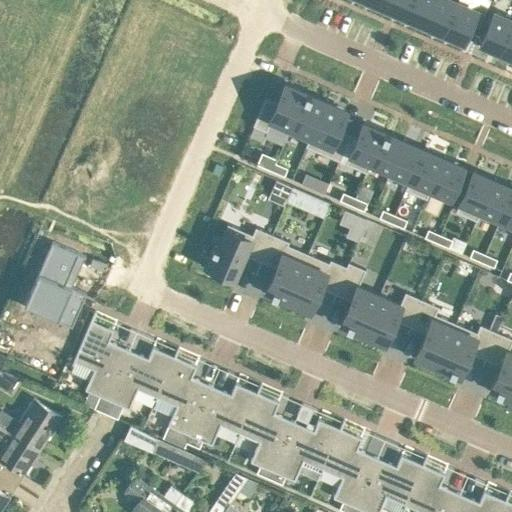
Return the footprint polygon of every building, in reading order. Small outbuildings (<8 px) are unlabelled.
[(386,0),(383,6),(403,15),(409,0),(386,0)] [(409,0),(403,15),(423,24),(433,0),(409,0)] [(455,0),(433,0),(423,24),(443,32),(457,0),(455,0)] [(457,0),(443,32),(463,41),(477,9),(457,0)] [(161,8),(147,43),(189,60),(203,25),(161,8)] [(511,18),(493,10),(479,42),(499,51),(511,22),(511,18)] [(511,22),(499,51),(511,56),(511,22)] [(147,43),(133,77),(175,94),(189,60),(147,43)] [(133,77),(119,112),(161,129),(175,94),(133,77)] [(265,96),(253,124),(266,130),(269,124),(288,132),(305,91),(285,83),(277,101),(265,96)] [(305,91),(288,132),(307,140),(308,141),(326,100),(305,91)] [(307,140),(305,145),(339,160),(351,134),(338,128),(346,109),(326,100),(308,141),(307,140)] [(119,112),(105,146),(147,163),(161,129),(119,112)] [(363,122),(345,162),(367,171),(370,163),(369,162),(383,130),(363,122)] [(383,130),(369,162),(370,163),(389,171),(403,139),(383,130)] [(389,171),(387,175),(406,184),(408,184),(423,148),(403,139),(389,171)] [(105,146),(91,180),(133,197),(147,163),(105,146)] [(406,184),(405,188),(426,197),(428,193),(443,157),(423,148),(408,184),(406,184)] [(260,155),(256,163),(270,169),(274,161),(260,155)] [(443,157),(428,193),(448,201),(464,165),(443,157)] [(274,161),(270,169),(284,175),(287,167),(274,161)] [(473,169),(455,210),(477,219),(479,215),(477,214),(493,178),(473,169)] [(511,186),(493,178),(477,214),(479,215),(497,223),(511,189),(511,186)] [(91,180),(77,215),(119,232),(133,197),(91,180)] [(511,189),(497,223),(511,229),(511,189)] [(343,191),(339,199),(351,204),(355,196),(343,191)] [(355,196),(351,204),(363,209),(367,201),(355,196)] [(382,208),(379,216),(391,221),(394,213),(382,208)] [(394,213),(391,221),(403,227),(406,219),(394,213)] [(213,245),(205,265),(212,268),(211,270),(226,276),(227,274),(234,277),(245,253),(260,260),(272,233),(255,225),(252,233),(227,222),(217,247),(213,245)] [(428,228),(424,236),(436,241),(440,233),(428,228)] [(272,233),(260,260),(275,267),(265,291),(287,300),(308,252),(287,243),(289,240),(272,233)] [(440,233),(436,241),(448,246),(452,238),(440,233)] [(51,241),(23,305),(72,326),(86,293),(72,287),(69,292),(61,289),(77,252),(51,241)] [(472,247),(469,255),(481,261),(485,253),(472,247)] [(308,252),(287,300),(309,310),(320,286),(335,292),(347,265),(346,265),(330,258),(329,261),(308,252)] [(485,253),(481,261),(493,266),(497,258),(485,253)] [(347,265),(335,292),(350,299),(340,323),(362,333),(379,293),(358,284),(365,268),(348,260),(346,265),(347,265)] [(379,293),(362,333),(384,342),(394,318),(410,325),(422,298),(405,290),(400,302),(379,293)] [(422,298),(410,325),(425,332),(415,356),(437,365),(456,322),(435,313),(438,305),(422,298)] [(74,363),(70,371),(89,379),(85,388),(99,394),(94,406),(101,410),(128,348),(108,340),(113,328),(91,319),(73,359),(72,362),(74,363)] [(456,322),(437,365),(459,375),(469,351),(484,357),(496,330),(480,323),(476,331),(456,322)] [(511,337),(496,330),(484,357),(500,364),(489,388),(511,398),(511,396),(511,351),(508,350),(511,340),(511,337)] [(128,348),(101,410),(117,417),(123,404),(129,407),(138,387),(157,395),(174,355),(153,346),(148,357),(128,348)] [(174,355),(157,395),(176,403),(167,424),(162,436),(184,446),(186,441),(211,384),(191,375),(196,364),(174,355)] [(19,376),(0,368),(0,384),(10,391),(19,376)] [(211,384),(186,441),(199,446),(202,439),(211,443),(220,423),(239,431),(257,391),(235,382),(231,393),(211,384)] [(257,391),(239,431),(259,439),(250,460),(259,464),(256,471),(269,477),(294,420),(274,412),(279,400),(257,391)] [(9,431),(39,450),(62,414),(33,396),(26,407),(25,406),(9,431)] [(294,420),(269,477),(282,482),(285,475),(294,479),(303,459),(322,467),(340,427),(318,418),(313,429),(294,420)] [(0,457),(24,473),(39,450),(9,431),(0,424),(0,457)] [(340,427),(322,467),(342,475),(333,496),(342,500),(339,507),(349,511),(351,511),(376,456),(357,448),(362,436),(340,427)] [(158,437),(152,450),(186,467),(193,453),(158,437)] [(376,456),(351,511),(378,511),(386,495),(405,503),(423,463),(401,454),(396,465),(376,456)] [(423,463),(405,503),(424,511),(423,511),(450,511),(459,492),(439,483),(444,472),(423,463)] [(235,472),(215,500),(225,508),(230,502),(238,490),(247,477),(235,472)] [(135,474),(123,490),(138,500),(130,511),(131,511),(169,511),(176,502),(184,492),(172,483),(164,494),(135,474)] [(0,487),(0,510),(10,495),(0,487)] [(459,492),(450,511),(499,511),(505,499),(484,490),(479,501),(459,492)] [(176,502),(169,511),(190,511),(198,502),(184,492),(176,502)] [(511,511),(511,501),(505,499),(499,511),(511,511)] [(243,511),(230,502),(225,508),(222,511),(243,511)]
